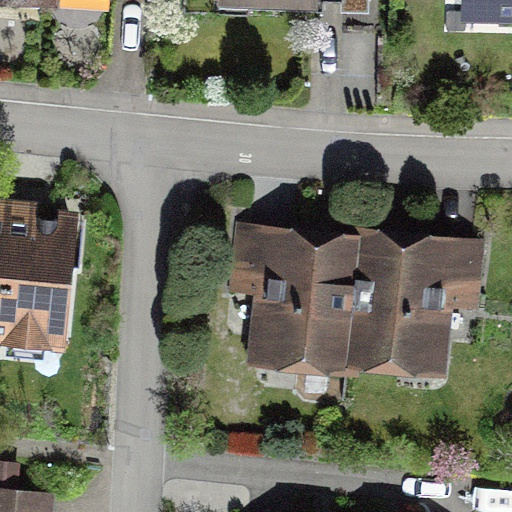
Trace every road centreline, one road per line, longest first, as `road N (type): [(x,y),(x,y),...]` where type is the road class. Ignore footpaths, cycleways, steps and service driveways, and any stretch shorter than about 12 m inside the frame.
road 1 (residential): [(134,511),(149,144)]
road 2 (residential): [(149,144),(511,155)]
road 3 (residential): [(0,127),(149,144)]
